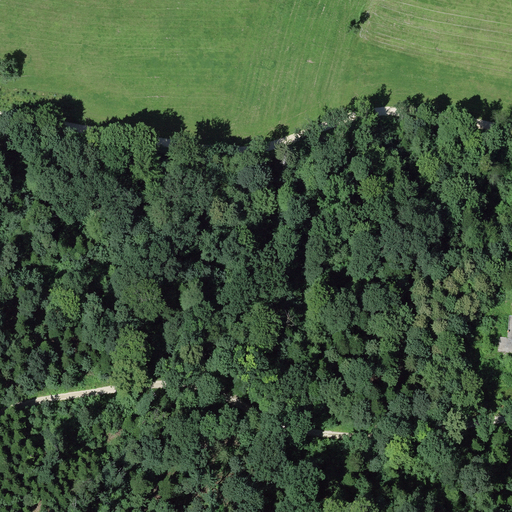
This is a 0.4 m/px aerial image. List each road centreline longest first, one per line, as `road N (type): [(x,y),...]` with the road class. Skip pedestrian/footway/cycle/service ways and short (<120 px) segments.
road 1 (track): [(0,413),(167,383),(215,389),(284,427),(317,432),(424,434),(511,417)]
road 2 (track): [(511,131),(387,109),(239,151),(0,113)]
road 3 (track): [(0,287),(75,270),(336,264),(511,226)]
